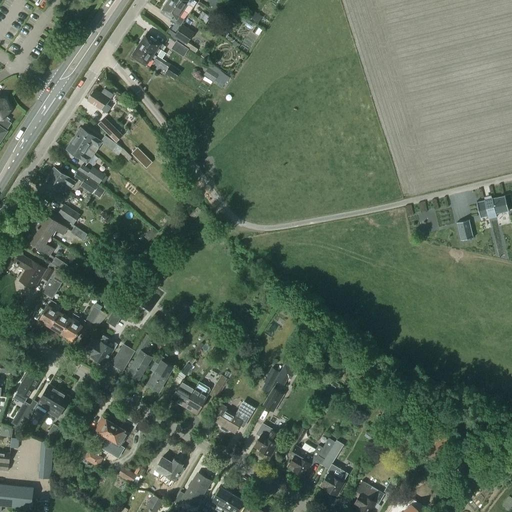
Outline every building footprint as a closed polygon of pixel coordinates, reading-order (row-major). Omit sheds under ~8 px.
[(189,15),(195,5),(188,0),(169,0),(168,1),(187,15),(188,14),(189,15)] [(205,9),(208,4),(206,3),(201,0),(200,0),(198,4),(205,9)] [(181,25),(184,20),(187,15),(168,1),(161,12),(181,25)] [(258,23),(263,17),(255,12),(250,18),(258,23)] [(187,44),(193,33),(183,26),(181,30),(180,30),(176,37),(187,44)] [(258,37),(263,30),(256,26),(251,33),(258,37)] [(224,37),(228,33),(220,28),(217,32),(224,37)] [(237,36),(233,33),(232,34),(230,33),(225,40),(232,44),(237,36)] [(157,56),(164,45),(147,34),(139,45),(157,56)] [(157,56),(139,45),(132,56),(146,65),(150,59),(167,70),(165,72),(170,76),(175,68),(157,56)] [(225,86),(230,78),(211,65),(204,75),(214,82),(215,81),(218,83),(217,85),(222,89),(224,85),(225,86)] [(175,79),(178,75),(180,71),(175,68),(170,76),(175,79)] [(104,110),(108,104),(106,103),(109,99),(96,90),(88,101),(95,105),(96,108),(100,111),(102,109),(104,110)] [(0,118),(4,119),(10,110),(5,100),(0,99),(0,118)] [(193,143),(202,135),(185,117),(176,125),(193,143)] [(117,142),(123,136),(105,118),(99,125),(117,142)] [(101,142),(82,129),(75,139),(88,148),(89,148),(92,143),(99,147),(102,143),(114,151),(113,152),(119,156),(123,150),(117,146),(118,145),(105,136),(101,142)] [(88,164),(91,158),(95,153),(88,148),(89,148),(88,148),(75,139),(68,150),(88,164)] [(134,159),(141,153),(137,149),(131,155),(134,159)] [(128,161),(132,158),(124,150),(121,154),(128,161)] [(91,171),(83,165),(79,171),(99,184),(105,175),(93,168),(91,171)] [(72,187),(75,182),(55,168),(48,179),(61,188),(65,183),(72,187)] [(93,193),(98,185),(78,172),(75,177),(83,182),(81,186),(93,193)] [(61,204),(65,198),(58,194),(61,188),(48,179),(40,190),(61,204)] [(105,190),(99,187),(95,193),(100,197),(105,190)] [(497,217),(496,215),(509,212),(505,195),(477,202),(480,218),(488,217),(489,219),(497,217)] [(186,208),(193,201),(188,196),(181,203),(186,208)] [(74,225),(80,215),(64,205),(58,214),(74,225)] [(194,220),(202,212),(197,208),(190,215),(194,220)] [(63,235),(67,229),(40,210),(36,217),(37,218),(32,224),(51,236),(55,230),(63,235)] [(461,241),(474,238),(470,220),(456,223),(461,241)] [(51,236),(32,224),(28,231),(26,231),(22,237),(50,255),(54,249),(46,244),(51,236)] [(83,240),(87,235),(75,227),(71,233),(83,240)] [(149,241),(157,233),(153,228),(144,237),(149,241)] [(207,244),(192,258),(198,265),(196,267),(201,272),(209,264),(204,260),(213,252),(207,244)] [(32,261),(19,254),(14,262),(27,270),(20,281),(34,289),(46,269),(32,261)] [(64,272),(68,266),(56,258),(51,264),(64,272)] [(215,270),(213,273),(217,276),(215,279),(224,286),(236,270),(228,263),(219,274),(215,270)] [(48,281),(54,270),(49,267),(43,278),(48,281)] [(47,295),(55,283),(50,280),(42,292),(47,295)] [(53,299),(60,286),(55,283),(47,295),(53,299)] [(286,296),(282,304),(289,307),(293,299),(286,296)] [(51,328),(60,312),(63,307),(52,300),(39,321),(51,328)] [(181,302),(172,314),(183,322),(191,309),(181,302)] [(93,323),(101,311),(94,307),(87,319),(93,323)] [(244,307),(239,314),(245,319),(251,312),(244,307)] [(62,334),(74,314),(70,311),(67,316),(60,312),(51,328),(62,334)] [(305,325),(310,317),(303,313),(298,321),(305,325)] [(74,342),(86,321),(74,314),(62,334),(74,342)] [(143,352),(152,338),(147,334),(142,343),(141,342),(136,351),(135,352),(140,355),(137,360),(136,360),(128,373),(139,379),(152,357),(143,352)] [(94,339),(86,352),(93,355),(92,357),(94,358),(94,360),(97,361),(99,361),(104,364),(114,349),(107,345),(110,340),(104,336),(101,342),(100,343),(94,339)] [(302,341),(298,350),(304,353),(308,344),(302,341)] [(124,344),(118,354),(129,362),(135,352),(136,351),(124,344)] [(156,371),(148,385),(159,391),(167,378),(173,367),(162,361),(164,357),(159,355),(157,358),(155,362),(160,365),(156,371)] [(192,358),(188,362),(193,366),(197,362),(192,358)] [(378,373),(382,368),(371,361),(368,366),(378,373)] [(186,376),(193,366),(188,362),(181,372),(186,376)] [(0,372),(14,374),(15,365),(1,363),(0,369),(0,372)] [(271,369),(264,382),(272,386),(279,373),(271,369)] [(36,374),(31,371),(29,373),(27,372),(21,381),(23,382),(14,398),(24,404),(39,379),(35,376),(36,374)] [(221,375),(210,395),(217,399),(229,380),(224,377),(221,375)] [(196,389),(195,389),(188,385),(189,384),(183,380),(172,399),(176,402),(185,407),(196,389)] [(197,414),(209,395),(207,395),(210,390),(209,388),(199,382),(195,389),(196,389),(185,407),(192,411),(197,414)] [(45,416),(47,412),(60,391),(50,385),(35,410),(45,416)] [(264,406),(273,411),(283,394),(275,389),(264,406)] [(58,418),(70,397),(60,391),(47,412),(45,416),(48,412),(58,418)] [(244,426),(254,410),(243,403),(236,415),(225,409),(226,407),(222,404),(217,412),(221,415),(217,422),(222,425),(221,427),(221,429),(227,432),(229,432),(230,430),(235,433),(241,424),(244,426)] [(28,422),(34,412),(29,409),(31,405),(30,405),(25,414),(22,419),(28,422)] [(19,410),(12,423),(18,427),(22,419),(25,414),(19,410)] [(106,444),(109,439),(117,425),(104,417),(96,431),(104,436),(101,441),(106,444)] [(495,430),(499,422),(491,418),(487,426),(495,430)] [(53,437),(59,427),(54,424),(48,434),(53,437)] [(270,456),(277,444),(276,443),(281,436),(272,430),(272,429),(263,424),(257,434),(260,436),(255,446),(261,449),(261,450),(270,456)] [(121,446),(129,432),(117,425),(109,439),(121,446)] [(3,426),(1,436),(11,437),(12,429),(3,426)] [(307,431),(302,428),(296,438),(301,441),(307,431)] [(69,435),(64,432),(60,437),(65,440),(69,435)] [(433,449),(440,439),(434,434),(427,444),(433,449)] [(18,449),(19,439),(12,438),(12,440),(11,448),(18,449)] [(319,456),(326,460),(336,442),(329,438),(324,448),(319,445),(317,450),(306,443),(302,449),(296,445),(291,454),(294,456),(288,466),(304,476),(311,464),(313,465),(317,458),(318,458),(319,456)] [(51,479),(53,444),(42,440),(40,478),(51,479)] [(326,460),(323,465),(329,469),(332,464),(344,445),(337,441),(336,442),(326,460)] [(94,464),(99,456),(89,450),(82,462),(87,465),(89,461),(94,464)] [(0,462),(9,464),(11,454),(0,452),(0,462)] [(98,467),(103,459),(99,456),(94,464),(98,467)] [(173,463),(163,457),(156,469),(164,474),(162,476),(169,481),(171,478),(175,481),(180,473),(181,474),(184,468),(182,466),(183,464),(175,460),(173,463)] [(0,470),(9,471),(9,464),(0,462),(0,470)] [(348,474),(332,464),(329,469),(328,472),(329,472),(327,476),(321,485),(328,489),(327,490),(336,495),(344,483),(343,483),(348,474)] [(119,474),(132,483),(136,476),(123,467),(119,474)] [(496,481),(501,472),(496,470),(492,478),(496,481)] [(196,507),(211,481),(198,473),(186,495),(181,492),(180,491),(174,502),(180,505),(183,499),(196,507)] [(359,495),(354,505),(360,508),(360,509),(364,511),(370,511),(374,507),(377,509),(385,494),(390,497),(397,484),(390,480),(383,493),(363,481),(356,492),(360,494),(359,495)] [(32,502),(34,488),(0,484),(0,505),(31,509),(32,502)] [(225,508),(233,494),(221,487),(213,501),(225,508)] [(146,508),(143,511),(157,511),(164,500),(154,494),(145,507),(146,508)] [(237,511),(244,501),(233,494),(225,508),(231,511),(230,511),(237,511)] [(465,504),(471,498),(468,495),(462,501),(465,504)] [(207,511),(212,505),(206,502),(199,511),(207,511)] [(416,511),(403,503),(396,511),(416,511)]
